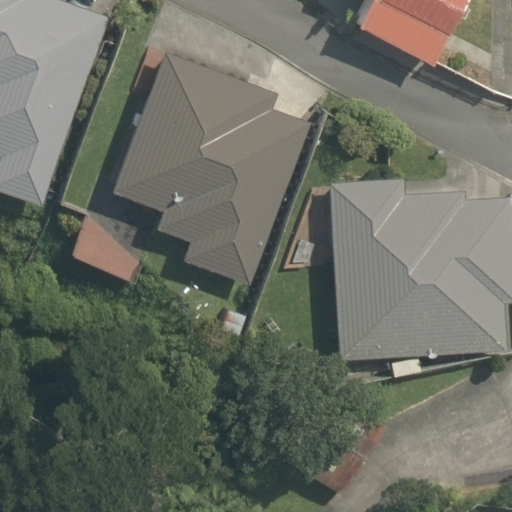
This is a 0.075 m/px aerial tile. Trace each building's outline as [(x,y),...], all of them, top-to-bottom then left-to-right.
[(0,0),(0,190),(42,205),(106,15),(62,0),(0,0)] [(369,0),(356,25),(432,64),(465,0),(369,0)] [(250,283),(312,123),(272,106),(278,92),(165,49),(111,191),(161,209),(155,227),(188,240),(182,259),(250,283)] [(403,177),(330,181),(338,357),(506,348),(503,301),(511,300),(511,227),(510,195),(465,198),(464,188),(404,191),(403,177)] [(134,238),(79,214),(62,253),(117,277),(134,238)] [(240,337),(247,317),(227,309),(220,330),(240,337)] [(418,357),(391,362),(393,375),(421,371),(418,357)] [(342,495),(383,424),(317,386),(276,457),(342,495)]
